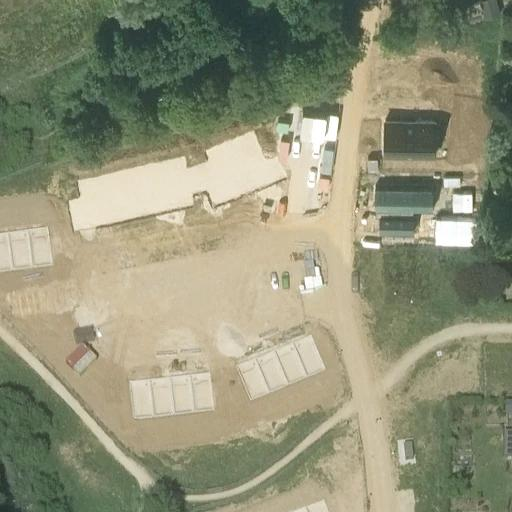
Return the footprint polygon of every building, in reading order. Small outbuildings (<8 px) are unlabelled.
[(56,0),(46,0),(20,13),(27,28),(39,23),(50,46),(73,35),(56,0)] [(56,0),(73,35),(96,24),(85,1),(86,0),(56,0)] [(497,0),(481,0),(480,1),(485,17),(501,13),(497,0)] [(0,25),(0,62),(1,67),(24,58),(10,22),(0,25)] [(385,120),(384,155),(434,155),(435,120),(385,120)] [(255,143),(232,153),(248,193),(284,178),(277,162),(265,167),(255,143)] [(218,186),(206,191),(213,207),(248,193),(232,153),(209,162),(218,186)] [(183,168),(160,174),(168,212),(172,211),(192,207),(183,168)] [(160,174),(140,178),(148,216),(164,213),(168,212),(160,174)] [(140,178),(120,182),(128,220),(132,219),(148,216),(140,178)] [(120,182),(100,186),(108,225),(124,221),(128,220),(120,182)] [(82,203),(68,206),(73,232),(108,225),(100,186),(79,191),(82,203)] [(374,208),(379,208),(378,231),(413,232),(414,209),(433,209),(433,186),(374,186),(374,208)] [(168,212),(164,213),(167,224),(175,222),(172,211),(168,212)] [(128,220),(124,221),(127,233),(135,231),(132,219),(128,220)] [(175,222),(167,224),(169,236),(177,234),(175,222)] [(48,227),(27,229),(32,268),(53,265),(52,257),(51,249),(50,240),(49,232),(48,227)] [(27,229),(7,232),(11,271),(32,268),(27,229)] [(60,230),(49,232),(50,240),(61,239),(60,230)] [(135,231),(127,233),(129,245),(138,243),(135,231)] [(7,232),(0,232),(0,272),(11,271),(7,232)] [(61,239),(50,240),(51,249),(62,247),(61,239)] [(77,243),(69,244),(70,257),(79,256),(77,243)] [(62,247),(51,249),(52,257),(63,255),(62,247)] [(63,255),(52,257),(53,265),(64,264),(63,255)] [(311,335),(291,343),(306,379),(326,371),(311,335)] [(291,343),(272,351),(287,387),(306,379),(291,343)] [(272,351),(254,359),(268,395),(287,387),(272,351)] [(254,359),(234,367),(236,372),(239,380),(242,387),(245,395),(249,403),(268,395),(254,359)] [(236,372),(226,376),(229,384),(239,380),(236,372)] [(210,373),(189,375),(193,414),(215,412),(214,403),(213,395),(212,386),(211,378),(210,373)] [(189,375),(169,378),(173,416),(193,414),(189,375)] [(222,377),(211,378),(212,386),(223,385),(222,377)] [(169,378),(148,380),(153,419),(173,416),(169,378)] [(148,380),(127,382),(131,421),(153,419),(148,380)] [(239,380),(229,384),(232,391),(242,387),(239,380)] [(223,385),(212,386),(213,395),(224,394),(223,385)] [(242,387),(232,391),(235,399),(245,395),(242,387)] [(224,394),(213,395),(214,403),(225,402),(224,394)] [(245,395),(235,399),(239,407),(249,403),(245,395)] [(225,402),(214,403),(215,412),(226,410),(225,402)] [(328,511),(324,500),(304,508),(305,511),(328,511)]
